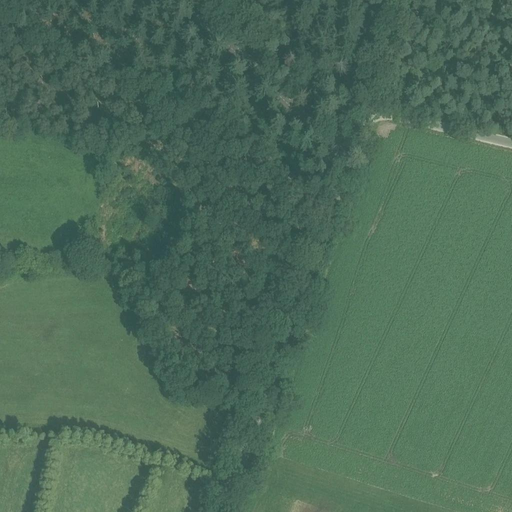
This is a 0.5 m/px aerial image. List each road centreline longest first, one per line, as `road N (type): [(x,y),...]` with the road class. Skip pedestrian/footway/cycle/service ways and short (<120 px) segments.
road 1 (tertiary): [(223,511),(337,183),(337,145)]
road 2 (tertiary): [(337,145),(184,0)]
road 3 (track): [(191,92),(324,221)]
road 4 (tertiary): [(511,143),(365,108)]
